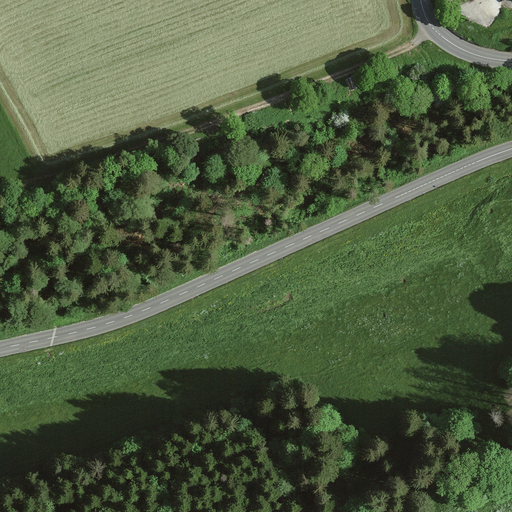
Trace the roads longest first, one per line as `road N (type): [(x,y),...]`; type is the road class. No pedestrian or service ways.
road 1 (secondary): [(0,350),(136,315),(511,148)]
road 2 (track): [(434,30),(343,76),(203,129),(71,176),(9,188)]
